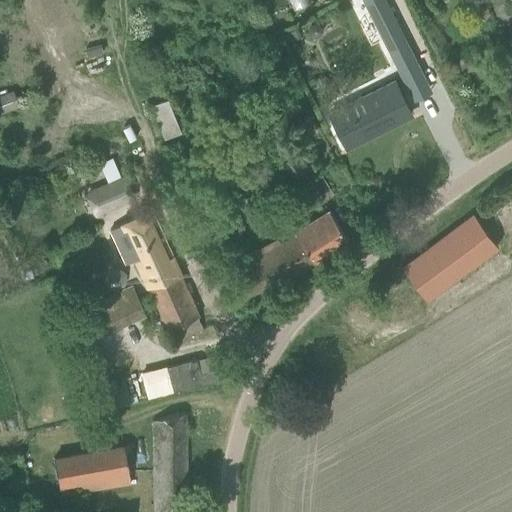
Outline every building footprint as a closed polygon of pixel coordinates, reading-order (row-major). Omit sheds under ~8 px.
[(307,0),(290,0),(294,9),(309,5),(307,0)] [(367,0),(404,74),(422,66),(390,0),(367,0)] [(294,30),(285,33),(288,42),(298,38),(294,30)] [(451,64),(457,75),(473,67),(467,55),(451,64)] [(328,112),(337,128),(346,146),(410,114),(393,80),(328,112)] [(208,105),(213,117),(241,106),(236,94),(208,105)] [(164,138),(179,132),(167,99),(152,105),(164,138)] [(132,198),(123,176),(86,192),(95,214),(132,198)] [(236,204),(252,237),(283,222),(267,189),(236,204)] [(111,228),(110,229),(126,265),(138,260),(168,329),(170,328),(175,341),(203,329),(197,317),(198,316),(152,210),(111,228)] [(217,264),(240,305),(314,264),(349,242),(328,210),(280,241),(277,237),(254,250),(251,245),(217,264)] [(401,271),(412,287),(424,302),(494,250),(471,219),(401,271)] [(71,310),(85,341),(145,315),(131,284),(71,310)] [(187,511),(185,412),(151,420),(151,511),(187,511)] [(55,456),(62,495),(129,484),(123,444),(55,456)]
